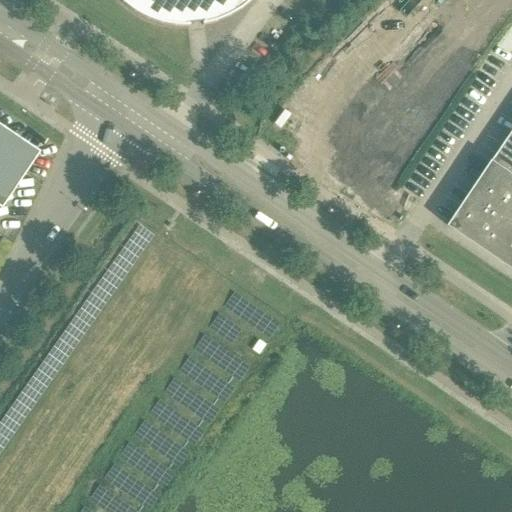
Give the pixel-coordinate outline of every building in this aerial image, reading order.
[(117,0),(121,3),(125,7),(130,10),(134,13),(140,16),(145,18),(150,21),(155,23),(160,24),(166,25),(171,26),(177,27),(182,27),(187,27),(189,27),(189,26),(187,26),(187,25),(203,24),(201,24),(202,26),(207,25),(212,23),(218,22),(226,18),(231,16),(236,13),(240,10),(245,6),(250,3),(252,0),(117,0)] [(0,175),(9,162),(20,145),(0,131),(0,175)] [(511,136),(494,164),(511,176),(511,136)] [(511,176),(494,164),(471,197),(504,219),(511,207),(511,176)] [(484,250),(492,255),(511,225),(511,224),(504,219),(471,197),(450,229),(452,230),(453,229),(466,238),(466,239),(467,239),(468,239),(483,249),(483,250),(484,250)] [(511,225),(492,255),(500,260),(500,261),(500,262),(501,262),(501,261),(511,268),(511,225)]
